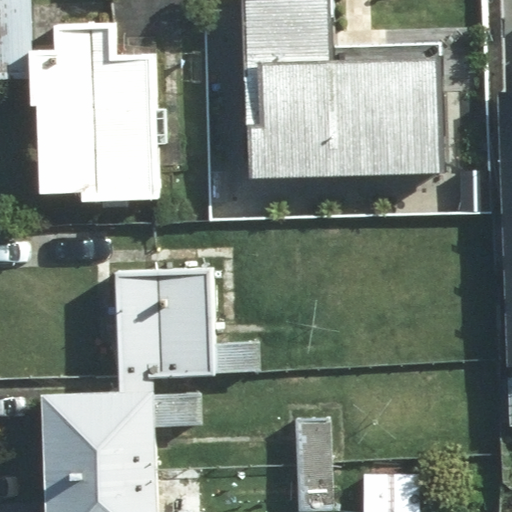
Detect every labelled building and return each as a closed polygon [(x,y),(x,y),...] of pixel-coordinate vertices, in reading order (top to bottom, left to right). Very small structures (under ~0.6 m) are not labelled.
[(249,0),(238,0),(244,186),(446,179),(442,59),(327,63),(324,0),(249,0)] [(31,113),(35,201),(77,199),(78,211),(163,207),(156,57),(120,59),(118,21),(51,24),(53,54),(23,56),(26,113),(31,113)] [(115,401),(36,404),(40,511),(160,511),(157,432),(205,430),(203,392),(156,394),(155,382),(218,379),(214,271),(110,276),(115,401)] [(334,511),(331,420),(292,421),(295,511),(334,511)] [(511,449),(503,456),(511,469),(511,449)]
